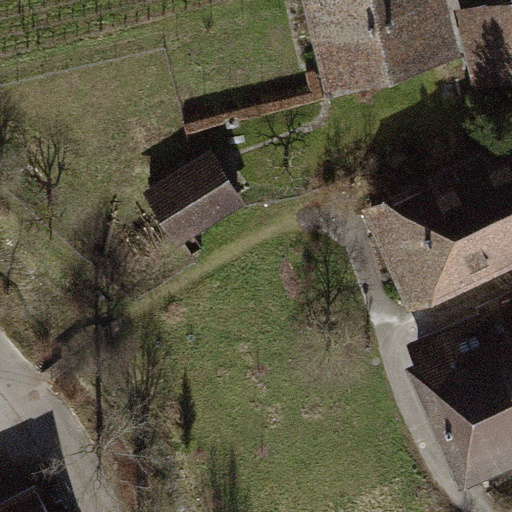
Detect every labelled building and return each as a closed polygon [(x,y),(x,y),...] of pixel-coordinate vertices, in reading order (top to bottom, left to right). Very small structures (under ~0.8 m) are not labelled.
[(451,0),(320,0),(338,80),(472,51),(478,81),(511,73),(511,0),(500,0),(454,10),(451,0)] [(511,145),(378,202),(419,298),(511,259),(511,145)] [(212,153),(153,189),(183,236),(241,200),(212,153)] [(511,297),(429,335),(480,446),(511,431),(511,297)] [(0,511),(50,511),(37,488),(0,509),(0,511)]
